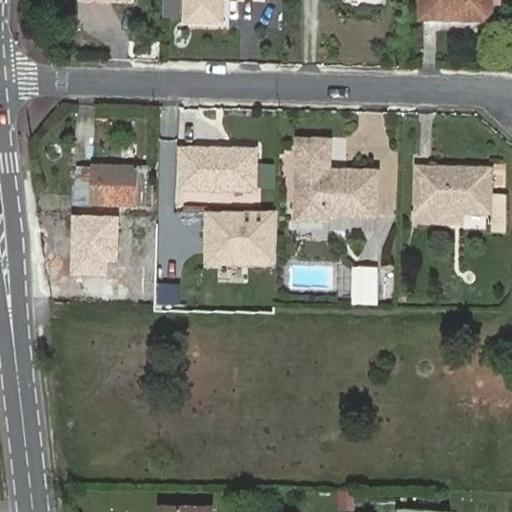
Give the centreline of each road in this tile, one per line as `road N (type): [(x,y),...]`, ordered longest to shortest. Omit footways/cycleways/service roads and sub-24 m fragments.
road 1 (residential): [(511,96),(0,81)]
road 2 (tertiary): [(0,218),(33,511)]
